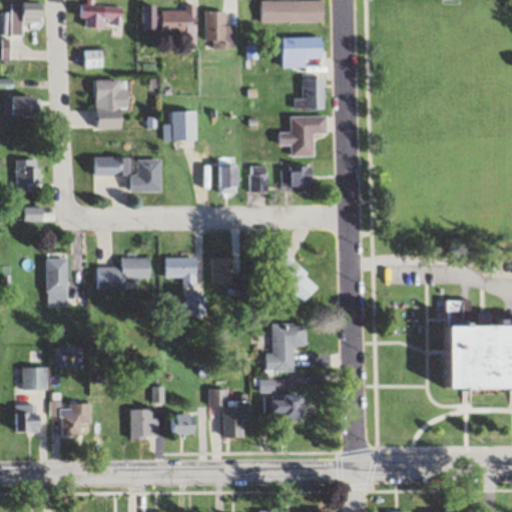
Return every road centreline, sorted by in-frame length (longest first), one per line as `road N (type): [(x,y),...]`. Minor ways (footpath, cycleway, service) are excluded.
road 1 (residential): [(511,466),(0,473)]
road 2 (residential): [(356,469),(341,0)]
road 3 (residential): [(348,222),(68,220)]
road 4 (residential): [(68,220),(55,0)]
